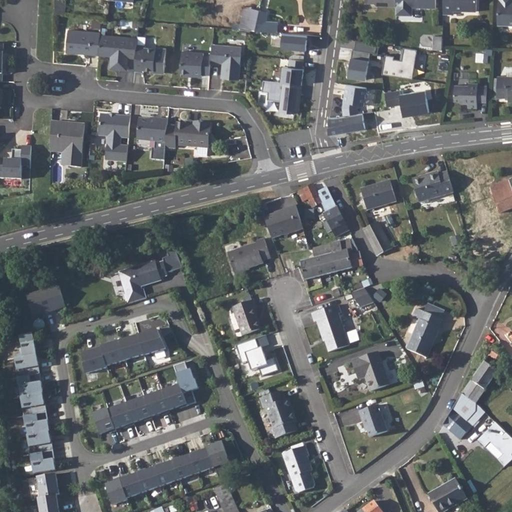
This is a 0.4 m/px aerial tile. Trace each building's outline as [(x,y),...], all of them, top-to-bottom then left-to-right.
[(58,0),(58,14),(68,14),(68,0),(58,0)] [(395,0),(396,7),(396,15),(412,16),(412,8),(435,9),(435,0),(395,0)] [(443,0),(443,15),(452,15),(452,11),(476,11),(475,0),(443,0)] [(511,0),(510,0),(509,0),(498,0),(498,25),(511,24),(511,0)] [(241,20),(239,29),(254,30),(256,20),(259,9),(251,8),(249,20),(241,20)] [(259,9),(256,20),(267,21),(268,11),(259,9)] [(256,20),(254,30),(276,32),(277,22),(267,21),(256,20)] [(88,54),(103,55),(105,33),(73,30),(71,52),(81,53),(82,51),(86,52),(88,54)] [(284,33),(283,48),(307,50),(308,44),(308,35),(284,33)] [(434,49),(442,49),(443,34),(434,34),(434,49)] [(134,38),(104,35),(103,55),(116,56),(117,56),(117,59),(115,61),(115,69),(131,70),(134,38)] [(380,42),(356,37),(349,75),(366,78),(370,53),(378,54),(380,42)] [(141,45),(139,70),(147,71),(147,69),(161,70),(161,72),(168,73),(170,49),(160,48),(160,49),(149,48),(149,45),(141,45)] [(245,47),(216,45),(215,56),(214,63),(223,64),(223,60),(227,60),(226,78),(242,79),(245,47)] [(394,56),(385,55),(382,75),(413,80),(418,50),(404,48),(402,61),(393,60),(394,56)] [(207,53),(186,51),(184,72),(192,73),(197,73),(197,75),(205,76),(206,74),(213,74),(214,63),(215,56),(207,56),(207,53)] [(287,66),(286,82),(306,84),(308,71),(308,68),(307,68),(308,60),(293,59),(293,66),(287,66)] [(511,75),(497,75),(497,96),(508,96),(508,101),(511,100),(511,75)] [(306,84),(286,82),(268,80),(266,91),(273,92),(272,99),(285,101),(284,111),(299,113),(299,111),(303,111),(305,97),(303,97),(304,92),(305,93),(306,89),(306,84)] [(454,84),(454,100),(462,100),(462,102),(467,102),(467,107),(477,107),(477,101),(486,101),(486,86),(477,85),(477,82),(468,82),(468,85),(454,84)] [(367,87),(346,84),(343,105),(343,116),(359,113),(358,103),(364,104),(367,87)] [(402,118),(428,114),(424,92),(400,96),(399,91),(384,94),(386,108),(400,105),(402,118)] [(359,113),(343,116),(329,119),(328,135),(366,128),(363,113),(359,113)] [(110,160),(131,162),(133,146),(125,145),(126,138),(133,138),(135,116),(120,115),(120,117),(116,117),(114,115),(105,114),(103,136),(112,137),(110,160)] [(161,120),(144,118),(142,139),(170,142),(172,126),(172,119),(161,118),(161,120)] [(76,124),(57,122),(56,152),(69,153),(76,154),(75,167),(86,168),(90,125),(79,124),(78,125),(76,125),(76,124)] [(181,127),(172,126),(170,142),(170,147),(180,148),(180,145),(213,147),(213,145),(216,142),(217,136),(214,133),(214,125),(214,123),(201,122),(201,124),(181,123),(181,127)] [(34,166),(35,147),(26,146),(26,151),(16,150),(16,160),(9,160),(8,167),(2,167),(2,179),(25,180),(26,166),(34,166)] [(76,154),(69,153),(68,166),(75,167),(76,154)] [(453,191),(447,171),(438,174),(437,171),(427,174),(427,177),(412,181),(418,201),(419,201),(421,202),(423,203),(429,202),(431,199),(430,198),(453,191)] [(511,178),(482,190),(492,215),(511,207),(511,178)] [(389,180),(361,188),(367,210),(395,202),(389,180)] [(313,184),(303,189),(308,200),(312,207),(321,203),(326,213),(324,214),(327,220),(323,222),(328,233),(333,231),(336,237),(348,231),(329,193),(326,188),(317,192),(313,184)] [(303,189),(293,194),(298,205),(308,200),(303,189)] [(296,206),(264,215),(273,238),(303,229),(296,206)] [(377,222),(363,229),(376,256),(390,249),(377,222)] [(489,226),(467,232),(475,258),(478,257),(480,263),(494,259),(492,253),(496,252),(489,226)] [(227,253),(233,271),(247,266),(248,269),(262,264),(262,262),(271,259),(264,239),(255,242),(255,244),(227,253)] [(352,239),(330,244),(336,272),(363,266),(360,253),(348,256),(347,251),(358,249),(352,239)] [(319,247),(311,249),(312,259),(300,262),(305,280),(336,272),(330,244),(319,247)] [(125,294),(127,304),(147,298),(144,289),(142,289),(141,284),(146,283),(147,285),(162,280),(161,278),(168,275),(164,261),(157,263),(156,260),(120,271),(127,294),(125,294)] [(247,266),(233,271),(235,275),(249,270),(248,269),(247,266)] [(60,283),(27,295),(35,317),(68,305),(60,283)] [(364,289),(351,293),(360,308),(373,303),(364,289)] [(254,300),(234,307),(243,334),(262,328),(255,308),(257,307),(254,300)] [(427,304),(424,312),(440,319),(444,311),(427,304)] [(315,322),(321,338),(323,337),(325,342),(328,352),(348,346),(337,315),(340,314),(338,305),(310,315),(313,323),(315,322)] [(420,319),(406,349),(426,358),(439,328),(438,327),(441,319),(440,319),(424,312),(416,308),(412,316),(420,319)] [(108,345),(90,350),(91,354),(85,356),(80,357),(86,377),(107,371),(107,369),(126,364),(125,361),(144,355),(144,356),(166,349),(159,329),(146,333),(108,345)] [(26,437),(33,475),(55,471),(53,460),(54,460),(51,443),(50,443),(49,433),(49,432),(45,404),(44,405),(42,394),(43,394),(34,342),(31,333),(19,336),(20,345),(18,345),(19,354),(14,355),(13,359),(15,370),(17,387),(19,387),(20,398),(19,398),(24,426),(25,426),(27,436),(26,437)] [(254,339),(235,345),(241,363),(247,361),(251,371),(258,368),(260,376),(277,370),(272,358),(265,360),(264,356),(263,352),(259,353),(254,339)] [(492,351),(461,394),(476,404),(476,403),(506,361),(492,351)] [(350,361),(355,373),(363,370),(365,377),(370,391),(388,385),(378,353),(377,352),(350,361)] [(180,385),(108,411),(115,430),(122,428),(125,426),(126,428),(133,425),(133,424),(139,422),(143,420),(144,422),(151,419),(151,417),(161,414),(162,416),(169,413),(169,411),(175,409),(179,407),(180,409),(196,403),(192,392),(198,389),(196,384),(195,380),(194,380),(190,370),(187,371),(185,363),(173,367),(180,385)] [(363,370),(355,373),(357,379),(365,377),(363,370)] [(292,422),(288,409),(290,408),(287,399),(283,400),(280,391),(259,399),(262,408),(265,408),(272,429),(271,429),(275,440),(295,432),(292,422)] [(461,394),(443,425),(461,440),(473,427),(467,421),(475,412),(476,404),(461,394)] [(376,405),(358,412),(364,428),(365,428),(369,438),(386,431),(376,405)] [(475,412),(467,421),(473,427),(482,417),(475,412)] [(511,461),(511,438),(496,423),(478,441),(486,448),(491,443),(504,455),(499,461),(506,467),(511,461)] [(127,499),(229,463),(221,442),(207,447),(208,449),(198,452),(197,451),(190,454),(190,455),(181,459),(180,457),(177,458),(172,460),(173,461),(163,465),(162,463),(160,464),(155,466),(155,468),(146,471),(145,470),(142,471),(137,472),(138,474),(128,477),(127,476),(125,477),(113,481),(114,483),(109,484),(105,486),(113,506),(128,501),(127,499)] [(307,472),(310,471),(311,471),(307,458),(307,457),(304,447),(281,455),(295,494),(300,495),(313,490),(315,486),(312,477),(309,476),(307,472)] [(55,475),(37,478),(40,499),(37,499),(39,511),(58,511),(57,504),(56,496),(59,496),(55,475)] [(428,495),(438,511),(444,511),(467,499),(456,479),(428,495)] [(227,485),(214,489),(223,511),(272,511),(271,508),(262,511),(235,511),(231,501),(234,499),(227,485)] [(381,511),(375,502),(360,511),(381,511)]
